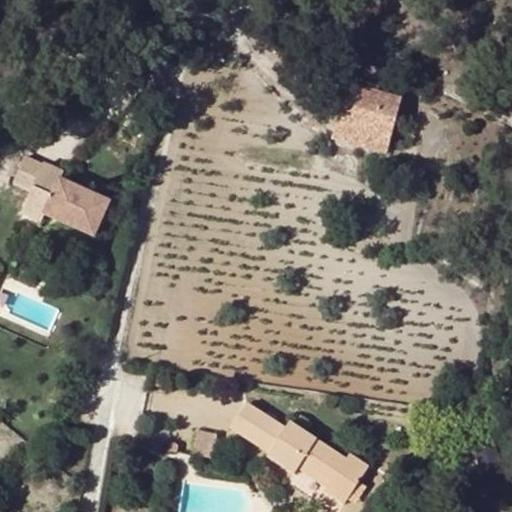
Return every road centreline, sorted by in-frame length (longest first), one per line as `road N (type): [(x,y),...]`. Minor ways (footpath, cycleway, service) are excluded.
road 1 (residential): [(175,57),(175,96),(85,511)]
road 2 (residential): [(175,57),(118,51),(0,1)]
road 3 (unknown): [(118,51),(84,73),(0,103)]
